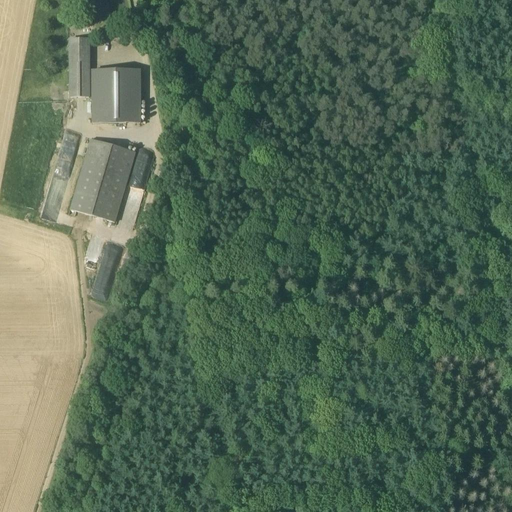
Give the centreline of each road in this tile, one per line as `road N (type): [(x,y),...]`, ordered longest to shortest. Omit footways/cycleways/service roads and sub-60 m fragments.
road 1 (track): [(439,0),(511,412)]
road 2 (track): [(42,511),(159,164)]
road 3 (track): [(159,164),(221,461)]
road 4 (track): [(511,455),(221,461)]
